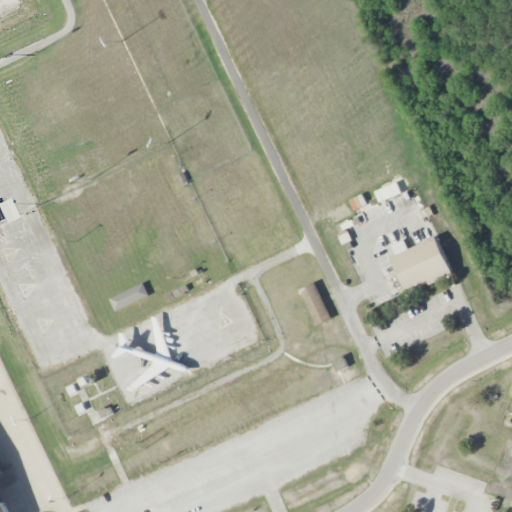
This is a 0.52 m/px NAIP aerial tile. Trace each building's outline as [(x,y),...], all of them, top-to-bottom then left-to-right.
[(368,204),(362,194),(349,200),(354,211),(368,204)] [(0,215),(3,223),(16,218),(7,198),(0,200),(0,215)] [(392,258),(435,237),(453,274),(408,294),(407,291),(392,258)] [(316,326),(331,319),(315,282),(300,291),(316,326)] [(115,311),(150,296),(144,284),(110,298),(115,311)] [(337,372),(348,367),(344,356),(332,361),(337,372)] [(0,511),(0,488),(11,511),(0,511)]
